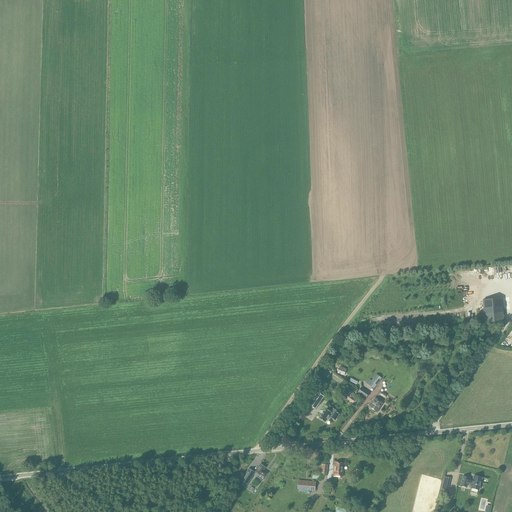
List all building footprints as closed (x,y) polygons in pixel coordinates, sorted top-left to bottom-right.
[(504,321),(502,302),(492,303),(494,322),(504,321)] [(378,319),(357,320),(358,330),(378,330),(378,319)] [(344,375),(346,369),(340,367),(338,372),(344,375)] [(373,388),(381,378),(376,375),(371,381),(369,380),(367,383),(373,388)] [(366,398),(369,393),(362,387),(358,393),(366,398)] [(353,403),(355,399),(357,396),(346,388),(342,395),(353,403)] [(315,409),(324,397),(317,392),(309,404),(315,409)] [(377,412),(383,403),(375,398),(369,407),(377,412)] [(326,409),(325,408),(319,418),(325,423),(328,419),(329,420),(330,417),(335,421),(339,415),(336,412),(336,411),(329,405),(326,409)] [(342,476),(343,463),(335,462),(334,475),(342,476)] [(264,478),(268,473),(264,470),(265,468),(260,464),(255,472),(264,478)] [(246,484),(254,473),(249,469),(240,480),(246,484)] [(479,490),(482,478),(474,476),(473,480),(469,479),(469,478),(463,476),(460,485),(467,487),(467,485),(471,486),(471,488),(479,490)] [(450,479),(444,477),(441,489),(447,490),(450,479)]
